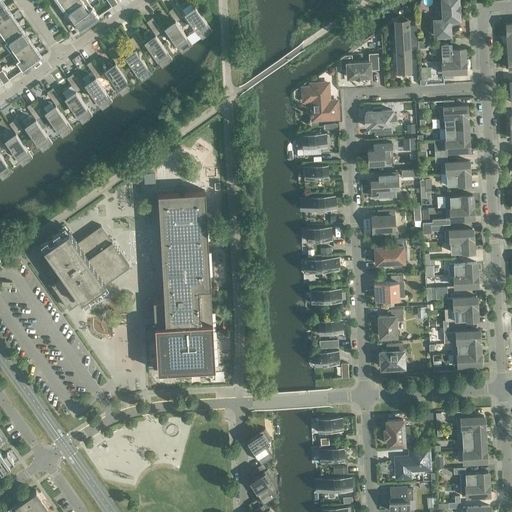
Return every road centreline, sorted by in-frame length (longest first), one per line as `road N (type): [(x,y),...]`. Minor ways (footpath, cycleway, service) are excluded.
road 1 (residential): [(364,395),(348,94),(485,86)]
road 2 (residential): [(485,86),(503,388)]
road 3 (residential): [(44,462),(114,418),(239,403)]
road 4 (residential): [(503,388),(364,395)]
road 5 (residential): [(509,511),(503,388)]
